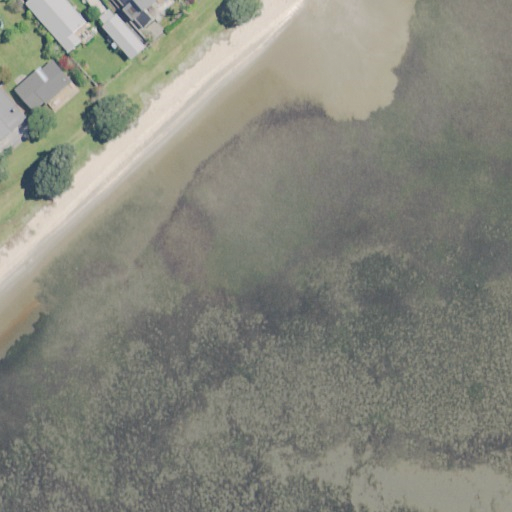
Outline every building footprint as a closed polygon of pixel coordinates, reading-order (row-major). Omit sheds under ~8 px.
[(89,23),(68,0),(34,0),(29,5),(72,52),(84,42),(77,34),(89,23)] [(115,0),(146,31),(172,6),(166,0),(115,0)] [(148,48),(119,15),(106,27),(135,59),(148,48)] [(74,82),(53,59),(16,91),(37,115),(74,82)] [(0,145),(30,118),(0,85),(0,145)]
